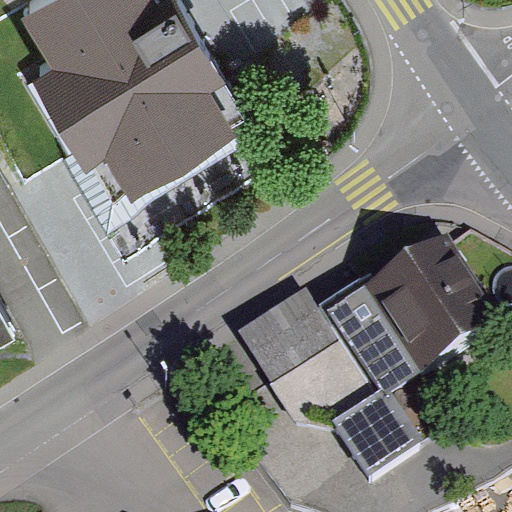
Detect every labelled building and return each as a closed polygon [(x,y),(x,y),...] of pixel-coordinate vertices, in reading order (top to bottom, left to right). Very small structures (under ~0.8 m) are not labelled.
[(23,0),(50,43),(29,56),(84,147),(106,135),(131,177),(254,103),(191,0),(23,0)] [(448,241),(424,256),(420,249),(321,314),(341,344),(274,388),(271,390),(295,426),(335,434),(369,485),(424,449),(422,446),(392,400),(425,378),(504,326),(448,241)] [(0,323),(18,314),(0,281),(0,323)] [(274,388),(341,344),(321,314),(306,293),(240,337),(274,388)] [(455,424),(425,378),(392,400),(422,446),(455,424)]
